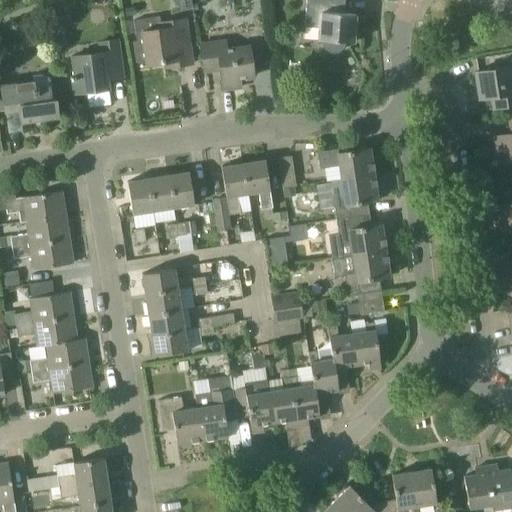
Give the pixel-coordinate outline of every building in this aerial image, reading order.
[(191,0),(173,0),(182,10),(193,8),(191,0)] [(344,0),(307,0),(306,26),(321,27),(320,39),(322,40),(322,43),(324,47),(326,49),(329,51),(332,52),(335,52),(338,51),(340,50),(342,48),(343,45),(345,42),(353,42),(355,14),(344,14),(344,0)] [(193,64),(186,18),(158,22),(159,28),(141,31),(142,40),(132,41),(135,62),(146,61),(146,65),(172,61),(173,67),(193,64)] [(118,40),(98,42),(100,52),(71,56),(74,76),(71,76),(74,94),(87,92),(89,107),(111,104),(109,89),(108,79),(123,77),(118,40)] [(249,46),(227,49),(226,41),(200,44),(206,71),(221,69),(224,89),(238,87),(237,78),(253,76),(249,46)] [(511,70),(511,66),(475,72),(479,98),(490,97),(493,110),(511,106),(511,70)] [(55,98),(51,98),(50,88),(51,88),(51,86),(50,83),(50,80),(49,79),(48,78),(47,77),(44,75),(40,75),(33,75),(33,82),(1,86),(5,112),(19,110),(21,121),(58,116),(55,98)] [(511,133),(495,136),(498,154),(500,154),(501,164),(511,162),(511,133)] [(342,179),(374,174),(370,148),(338,153),(337,149),(317,152),(319,168),(340,165),(342,179)] [(291,156),(278,158),(283,188),(296,186),(291,156)] [(265,159),(243,163),(248,194),(258,192),(261,209),(273,208),(265,159)] [(248,194),(243,163),(221,167),(226,198),(212,200),(218,230),(230,229),(228,215),(241,213),(238,195),(248,194)] [(189,172),(168,175),(174,208),(194,205),(189,172)] [(336,219),(370,214),(368,202),(378,200),(374,174),(342,179),(344,193),(333,194),(336,219)] [(153,211),(174,208),(168,175),(148,178),(153,211)] [(148,178),(127,182),(132,214),(153,211),(148,178)] [(62,191),(15,198),(13,186),(0,188),(0,210),(5,209),(6,214),(18,212),(20,222),(25,221),(66,215),(62,191)] [(294,187),(283,188),(285,198),(295,196),(294,187)] [(511,190),(502,192),(504,205),(488,207),(490,219),(498,218),(500,232),(511,230),(511,190)] [(286,211),(271,213),(275,237),(289,234),(286,211)] [(340,243),(351,242),(353,255),(385,250),(381,224),(372,226),(370,214),(336,219),(340,243)] [(25,221),(27,233),(10,236),(11,248),(70,239),(66,215),(25,221)] [(175,224),(177,236),(185,234),(184,222),(175,224)] [(175,224),(167,225),(169,237),(177,236),(175,224)] [(291,240),(303,238),(302,226),(289,228),(291,240)] [(143,228),(135,230),(137,243),(146,241),(143,228)] [(228,245),(226,229),(218,231),(220,246),(228,245)] [(177,236),(180,253),(193,251),(191,234),(186,234),(177,236)] [(11,248),(13,258),(30,256),(32,269),(73,263),(70,239),(11,248)] [(335,277),(345,276),(348,296),(357,294),(381,291),(379,278),(389,276),(385,250),(353,255),(332,259),(335,277)] [(511,256),(500,259),(504,293),(511,291),(511,256)] [(174,268),(141,274),(145,294),(177,289),(174,268)] [(17,271),(2,273),(4,286),(20,284),(17,271)] [(192,279),(193,287),(206,285),(205,276),(192,279)] [(28,281),(29,294),(54,293),(53,280),(28,281)] [(193,287),(195,295),(207,293),(206,285),(193,287)] [(145,294),(148,315),(181,309),(177,289),(145,294)] [(69,291),(52,294),(31,298),(29,298),(31,311),(14,313),(14,314),(15,324),(73,315),(69,291)] [(382,299),(381,291),(357,294),(358,302),(382,299)] [(298,294),(271,298),(274,321),(299,318),(303,318),(298,294)] [(382,299),(358,302),(360,314),(384,310),(382,299)] [(310,303),(312,313),(324,310),(322,300),(310,303)] [(181,309),(148,315),(151,335),(184,330),(181,309)] [(14,314),(14,313),(14,311),(4,313),(6,326),(15,324),(14,314)] [(73,315),(15,324),(16,328),(17,336),(34,333),(36,346),(44,345),(44,344),(77,339),(73,315)] [(199,319),(200,327),(213,325),(211,317),(199,319)] [(374,322),(364,324),(363,320),(350,322),(352,334),(357,365),(368,363),(369,370),(381,368),(374,322)] [(213,325),(200,327),(202,335),(214,333),(213,325)] [(332,359),(333,359),(336,374),(345,373),(344,367),(357,365),(352,334),(339,336),(337,325),(327,326),(329,341),(332,359)] [(9,337),(17,336),(16,328),(8,329),(9,337)] [(187,350),(184,330),(151,335),(154,356),(187,350)] [(85,338),(77,339),(44,344),(44,345),(46,357),(29,360),(31,371),(89,362),(85,338)] [(333,359),(332,359),(329,341),(317,350),(308,352),(313,385),(314,385),(316,400),(317,399),(317,400),(325,399),(324,392),(338,390),(336,374),(333,359)] [(274,344),(261,346),(262,355),(276,353),(274,344)] [(10,352),(0,353),(0,395),(4,395),(3,385),(15,383),(10,352)] [(17,361),(19,373),(30,371),(28,360),(17,361)] [(178,363),(179,371),(189,369),(187,361),(178,363)] [(31,371),(33,382),(50,380),(52,393),(92,387),(89,362),(31,371)] [(290,377),(297,426),(306,424),(305,418),(319,416),(317,400),(317,399),(316,400),(314,385),(313,385),(300,387),(298,376),(290,377)] [(268,380),(274,423),(287,421),(288,427),(297,426),(290,377),(281,378),(268,380)] [(268,380),(244,384),(244,387),(233,389),(236,412),(248,410),(252,433),(264,431),(263,424),(274,423),(268,380)] [(233,389),(232,388),(209,391),(210,393),(195,395),(197,407),(203,440),(228,437),(225,421),(237,419),(236,412),(233,389)] [(197,407),(184,409),(182,396),(157,400),(162,430),(174,429),(176,444),(203,440),(197,407)] [(75,473),(57,476),(37,479),(39,490),(50,488),(59,486),(107,479),(103,457),(73,462),(75,473)] [(15,511),(8,462),(0,463),(0,504),(2,504),(3,511),(15,511)] [(511,483),(510,469),(498,471),(497,464),(485,466),(493,511),(501,510),(511,507),(511,483)] [(488,511),(493,511),(485,466),(474,468),(475,474),(463,476),(468,508),(483,505),(483,511),(488,511)] [(431,468),(411,471),(417,506),(436,503),(431,468)] [(396,500),(379,503),(381,505),(384,511),(397,511),(397,509),(417,506),(411,471),(391,475),(396,500)] [(107,479),(59,486),(60,498),(78,495),(80,506),(110,501),(107,479)] [(374,510),(373,509),(349,485),(335,499),(347,511),(372,511),(374,511),(374,510)] [(51,499),(60,498),(59,486),(50,488),(51,499)] [(347,511),(335,499),(322,511),(347,511)] [(80,506),(80,511),(111,511),(110,501),(80,506)] [(379,503),(373,509),(374,510),(374,511),(375,511),(384,511),(381,505),(379,503)]
